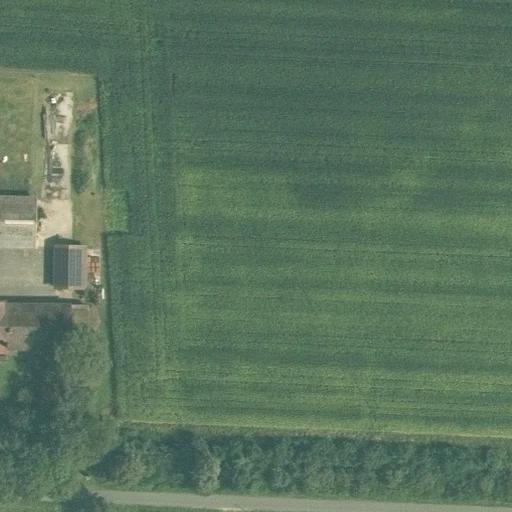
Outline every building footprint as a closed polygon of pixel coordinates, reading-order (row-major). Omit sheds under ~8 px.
[(37,199),(0,197),(0,245),(35,247),(37,199)] [(85,247),(57,246),(57,288),(84,288),(85,247)] [(0,338),(8,338),(8,348),(71,348),(71,333),(71,305),(8,306),(8,303),(0,303),(0,338)] [(82,333),(71,333),(71,348),(82,348),(82,333)] [(63,372),(46,371),(46,391),(63,392),(63,372)]
